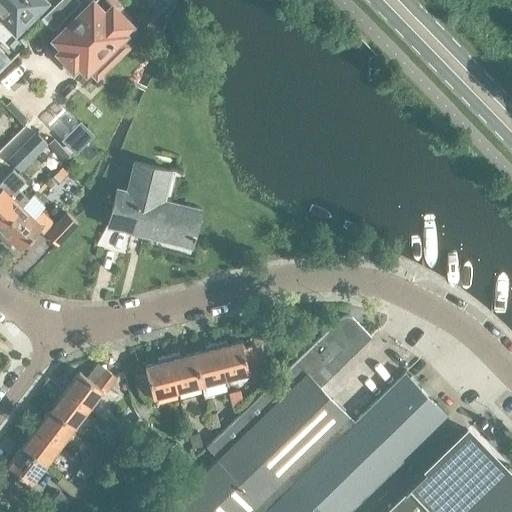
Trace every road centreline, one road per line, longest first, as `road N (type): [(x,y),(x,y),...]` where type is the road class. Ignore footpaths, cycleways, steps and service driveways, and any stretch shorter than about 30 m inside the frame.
road 1 (residential): [(511,375),(468,330),(408,294),(349,277),(276,279),(57,323)]
road 2 (primary): [(374,0),(511,142)]
road 3 (primary): [(511,109),(406,0)]
